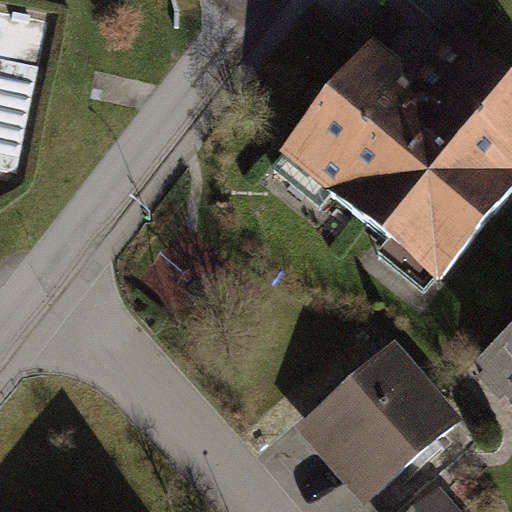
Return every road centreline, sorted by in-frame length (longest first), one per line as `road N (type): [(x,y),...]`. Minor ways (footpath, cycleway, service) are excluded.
road 1 (residential): [(42,304),(273,0)]
road 2 (residential): [(42,304),(165,407),(260,511)]
